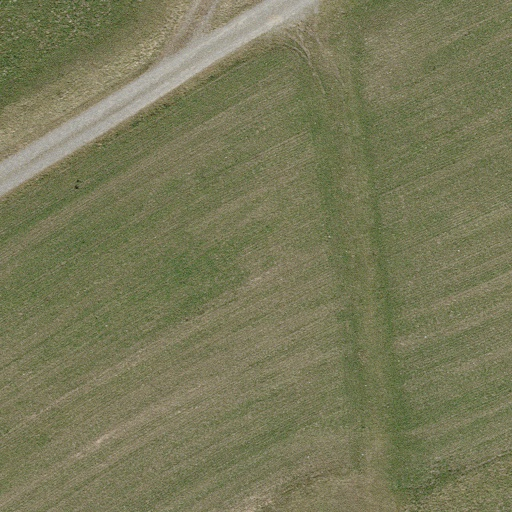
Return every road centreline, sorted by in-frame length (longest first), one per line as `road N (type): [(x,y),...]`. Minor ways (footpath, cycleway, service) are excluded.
road 1 (track): [(286,8),(329,76),(369,511)]
road 2 (track): [(0,186),(300,0)]
